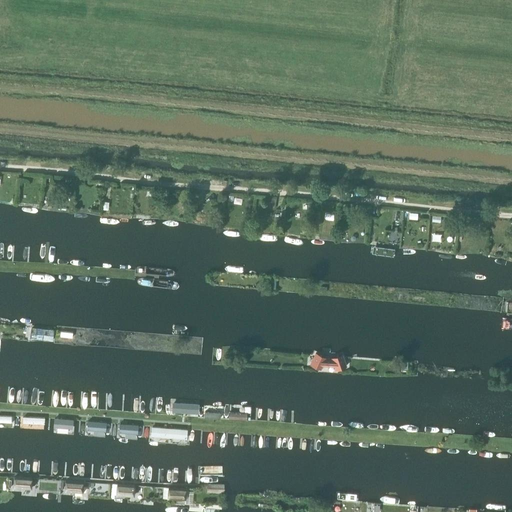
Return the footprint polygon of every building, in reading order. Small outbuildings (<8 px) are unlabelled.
[(32,327),(30,338),(53,341),(54,330),(32,327)] [(315,350),(306,366),(318,372),(338,373),(349,368),(349,358),(348,358),(349,357),(345,356),(343,352),(331,357),(336,360),(319,359),(320,353),(315,350)] [(171,399),(170,415),(198,417),(199,401),(171,399)] [(204,406),(203,418),(224,418),(225,407),(204,406)] [(251,407),(230,406),(229,419),(251,421),(251,407)] [(15,418),(0,416),(0,428),(14,429),(15,418)] [(44,419),(20,418),(19,430),(44,431),(44,419)] [(75,421),(56,420),(56,431),(75,433),(75,421)] [(106,424),(87,422),(86,433),(105,435),(106,424)] [(139,426),(116,424),(115,436),(138,438),(139,426)] [(189,428),(150,425),(148,441),(188,444),(189,428)] [(32,481),(15,480),(14,491),(31,492),(32,481)] [(83,485),(66,484),(65,495),(82,496),(83,485)] [(134,489),(117,488),(116,499),(133,500),(134,489)] [(224,490),(208,489),(207,497),(223,497),(224,490)] [(186,493),(169,492),(168,503),(185,504),(186,493)]
